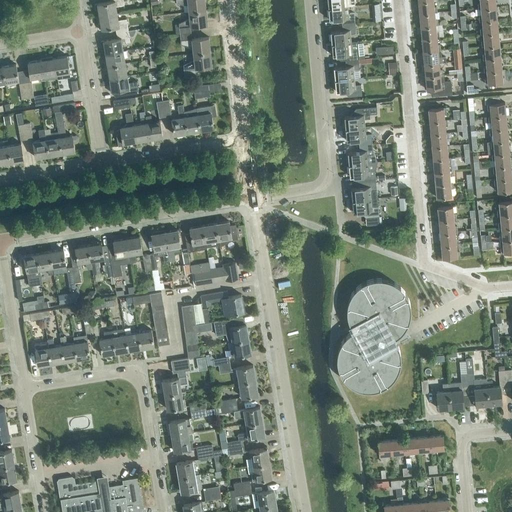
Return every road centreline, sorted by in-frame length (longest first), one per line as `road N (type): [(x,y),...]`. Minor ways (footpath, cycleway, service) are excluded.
road 1 (residential): [(511,285),(482,286),(423,265),(398,0)]
road 2 (residential): [(303,511),(254,198)]
road 3 (residential): [(162,511),(139,371),(24,388)]
road 4 (residential): [(0,241),(254,198)]
road 5 (residential): [(254,198),(317,187),(328,177),(310,0)]
road 6 (residential): [(244,139),(101,163)]
road 7 (residential): [(24,388),(0,246)]
road 8 (residential): [(244,139),(230,0)]
road 9 (residential): [(101,163),(80,33)]
road 10 (residential): [(43,511),(24,388)]
